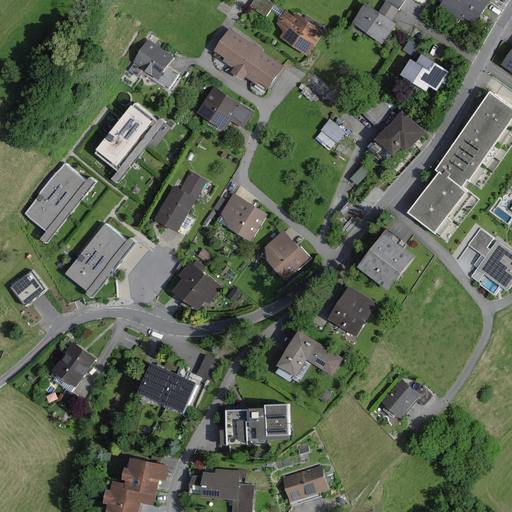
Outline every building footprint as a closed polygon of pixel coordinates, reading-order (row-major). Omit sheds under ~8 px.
[(269,16),(277,3),(272,0),(257,0),(254,5),(269,16)] [(399,24),(394,20),(401,8),(390,0),(383,13),(369,3),(357,21),(386,41),(399,24)] [(401,8),(402,8),(407,0),(390,0),(401,8)] [(450,0),(447,4),(467,18),(468,15),(477,21),(492,0),(450,0)] [(284,36),(311,54),(327,31),(300,12),(297,16),(289,11),(281,23),(289,29),(284,36)] [(230,57),(229,59),(240,67),(238,70),(247,77),(250,74),(261,82),(262,79),(273,86),(287,66),(265,51),(266,50),(257,44),(256,45),(234,30),(220,50),(230,57)] [(417,56),(420,52),(422,54),(426,47),(413,39),(407,49),(417,56)] [(183,72),(172,65),(177,57),(153,40),(138,62),(140,63),(134,70),(142,76),(145,77),(151,74),(172,88),(183,72)] [(416,59),(406,74),(431,90),(434,85),(441,89),(453,71),(426,54),(421,62),(416,59)] [(322,96),(340,72),(327,62),(309,86),(322,96)] [(219,87),(202,111),(229,129),(235,118),(247,126),(256,111),(219,87)] [(484,188),(511,148),(511,103),(495,91),(441,168),(468,186),(472,180),(484,188)] [(367,108),(382,123),(395,109),(380,95),(367,108)] [(162,120),(139,102),(99,153),(122,171),(116,178),(121,182),(169,121),(164,117),(162,120)] [(407,113),(389,132),(405,147),(409,151),(427,133),(407,113)] [(333,121),(326,130),(340,141),(347,132),(333,121)] [(398,155),(405,147),(389,132),(369,152),(377,160),(381,156),(387,161),(395,152),(398,155)] [(72,165),(33,213),(55,230),(48,238),(52,241),(99,181),(96,178),(94,181),(72,165)] [(366,166),(352,175),(357,181),(370,172),(366,166)] [(444,170),(412,212),(450,241),(482,199),(444,170)] [(196,220),(189,216),(210,180),(195,171),(184,190),(178,187),(160,218),(188,234),(196,220)] [(237,194),(222,219),(254,239),(270,214),(237,194)] [(135,237),(132,240),(110,222),(70,272),(97,294),(140,241),(135,237)] [(380,241),(382,242),(363,267),(392,289),(417,257),(401,244),(405,239),(390,228),(380,241)] [(495,250),(491,247),(497,238),(484,228),(472,245),(490,257),(495,250)] [(287,231),(264,251),(289,278),(311,258),(287,231)] [(511,248),(501,241),(495,250),(490,257),(481,269),(511,290),(511,248)] [(216,256),(207,249),(202,256),(211,262),(216,256)] [(194,263),(185,275),(188,278),(178,291),(202,309),(209,299),(212,302),(224,286),(194,263)] [(37,269),(15,286),(30,305),(51,287),(37,269)] [(238,287),(231,296),(238,301),(244,292),(238,287)] [(354,287),(334,318),(359,335),(380,304),(354,287)] [(304,333),(283,367),(297,376),(309,357),(336,374),(345,359),(304,333)] [(57,378),(75,391),(99,357),(77,341),(58,369),(62,372),(57,378)] [(224,362),(209,355),(201,373),(216,380),(224,362)] [(155,362),(142,389),(165,400),(178,372),(155,362)] [(178,372),(165,400),(188,410),(200,382),(178,372)] [(421,384),(416,390),(406,381),(388,401),(392,405),(388,409),(396,417),(400,412),(405,416),(420,398),(428,405),(436,396),(421,384)] [(269,402),(269,407),(231,408),(232,439),(232,443),(272,441),(272,438),(292,437),(291,406),(291,401),(269,402)] [(132,477),(131,484),(158,490),(161,476),(168,478),(171,466),(136,458),(134,468),(130,468),(128,476),(132,477)] [(325,466),(288,477),(295,499),(331,488),(325,466)] [(243,475),(250,476),(250,470),(243,469),(243,471),(221,470),(220,474),(208,473),(208,477),(195,476),(195,490),(207,491),(207,495),(238,497),(237,510),(256,511),(258,484),(243,484),(243,475)] [(156,503),(158,490),(131,484),(119,481),(117,490),(112,489),(110,500),(115,501),(113,508),(130,511),(140,511),(143,500),(156,503)]
